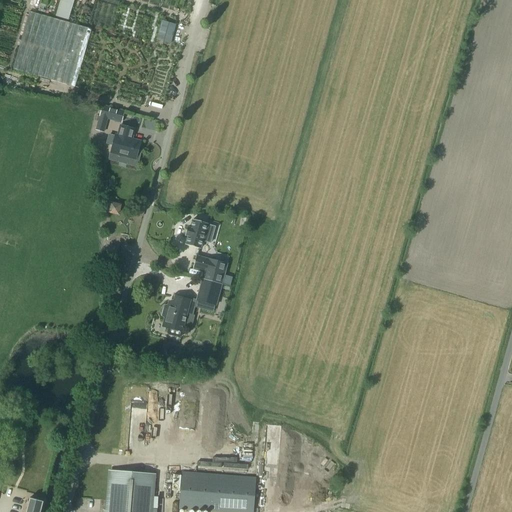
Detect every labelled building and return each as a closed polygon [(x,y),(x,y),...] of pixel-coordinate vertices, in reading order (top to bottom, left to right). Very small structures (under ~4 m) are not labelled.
[(30,13),(13,70),(75,88),(91,30),(30,13)] [(162,23),(157,40),(169,44),(174,27),(162,23)] [(102,107),(95,131),(103,133),(107,119),(121,123),(123,113),(102,107)] [(35,115),(21,175),(38,178),(52,119),(35,115)] [(116,135),(109,161),(137,169),(141,152),(138,151),(141,142),(132,140),(135,130),(120,126),(118,136),(116,135)] [(107,199),(105,210),(114,211),(116,201),(107,199)] [(207,225),(193,221),(190,229),(188,228),(185,236),(188,237),(186,246),(200,250),(207,225)] [(0,242),(10,246),(13,235),(0,230),(0,242)] [(116,246),(107,244),(106,252),(114,253),(116,246)] [(227,264),(196,256),(192,268),(204,272),(196,300),(215,305),(227,264)] [(182,333),(191,302),(176,298),(173,308),(169,307),(163,327),(182,333)] [(102,511),(150,511),(153,475),(109,472),(106,511),(102,511)] [(182,473),(179,510),(202,511),(253,511),(256,479),(182,473)]
